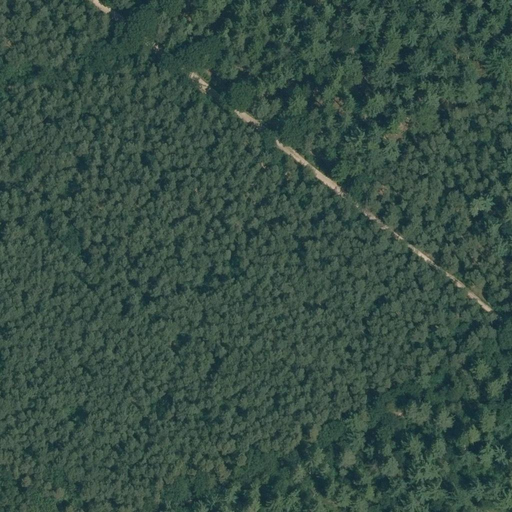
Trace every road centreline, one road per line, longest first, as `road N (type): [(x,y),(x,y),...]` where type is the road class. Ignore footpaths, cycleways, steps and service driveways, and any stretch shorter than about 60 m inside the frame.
road 1 (track): [(511,328),(94,0)]
road 2 (unknown): [(0,92),(70,89),(135,127),(203,49),(231,0)]
